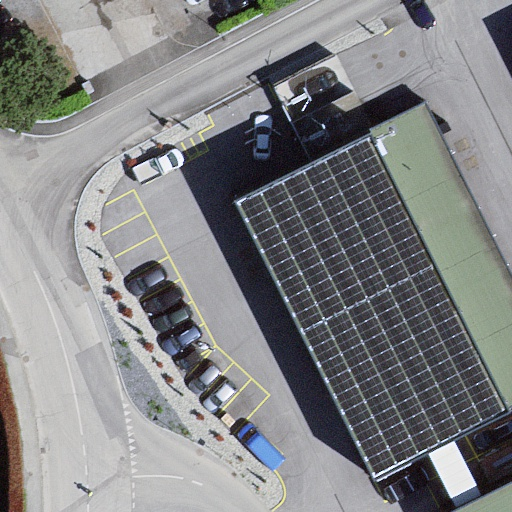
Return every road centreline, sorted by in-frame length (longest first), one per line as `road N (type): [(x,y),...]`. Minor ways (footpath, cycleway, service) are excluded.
road 1 (residential): [(370,0),(0,189)]
road 2 (residential): [(0,196),(48,312),(85,470)]
road 3 (residential): [(231,511),(183,478),(85,470)]
